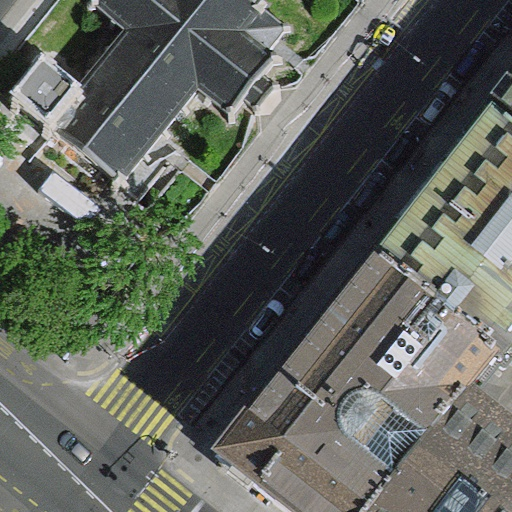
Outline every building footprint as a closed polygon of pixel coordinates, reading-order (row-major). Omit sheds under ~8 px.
[(104,0),(95,12),(127,38),(78,99),(43,71),(15,106),(49,134),(82,160),(126,194),(200,98),(232,123),(244,108),(260,121),(286,88),(269,75),(279,61),(272,56),(291,33),(253,3),(255,0),(104,0)] [(511,95),(493,120),(511,135),(511,95)] [(376,266),(500,366),(505,369),(511,360),(511,135),(493,120),(434,193),(376,266)] [(284,511),(380,511),(470,404),(500,366),(376,266),(299,363),(236,443),(222,460),(273,503),(284,511)] [(511,511),(511,437),(470,404),(380,511),(511,511)]
